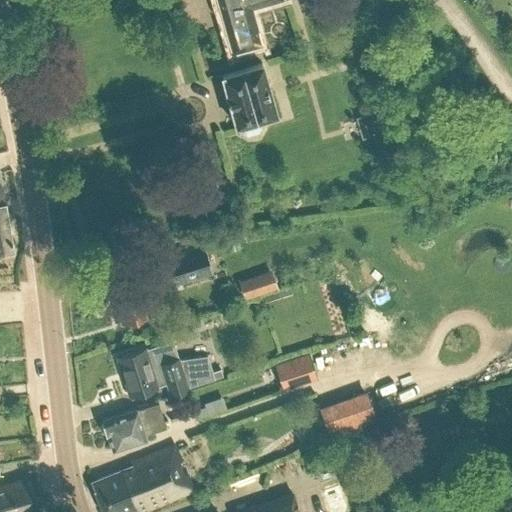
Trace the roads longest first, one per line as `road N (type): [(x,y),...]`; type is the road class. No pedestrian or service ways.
road 1 (tertiary): [(79,511),(60,435),(0,40)]
road 2 (track): [(363,369),(439,378),(467,371),(511,340)]
